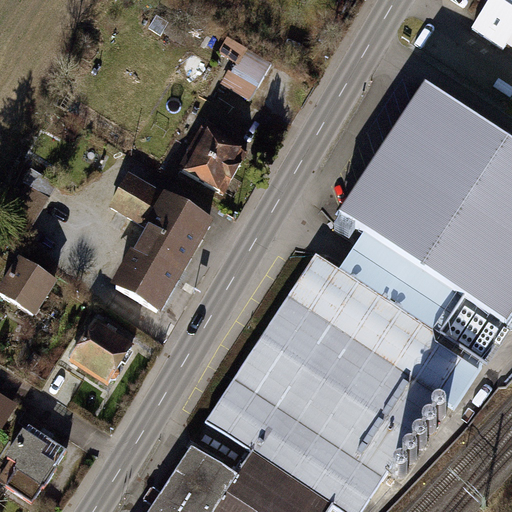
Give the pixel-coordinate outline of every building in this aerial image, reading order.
[(511,55),(511,0),(475,0),(461,22),(511,55)] [(254,102),(274,63),(246,48),(226,87),(254,102)] [(511,134),(428,81),(344,210),(511,319),(511,318),(511,134)] [(193,166),(232,190),(256,150),(217,126),(193,166)] [(170,194),(134,172),(114,206),(150,227),(170,194)] [(119,279),(167,308),(228,209),(179,180),(119,279)] [(317,257),(215,425),(265,455),(251,478),(198,446),(157,511),(349,511),(352,507),(360,511),(389,511),(483,357),(456,341),(471,318),(361,252),(347,275),(317,257)] [(4,297),(48,324),(73,284),(28,257),(4,297)] [(76,371),(116,395),(150,340),(110,316),(76,371)] [(0,393),(0,424),(5,428),(20,406),(0,393)] [(0,485),(40,510),(72,459),(31,434),(0,484),(0,485)]
